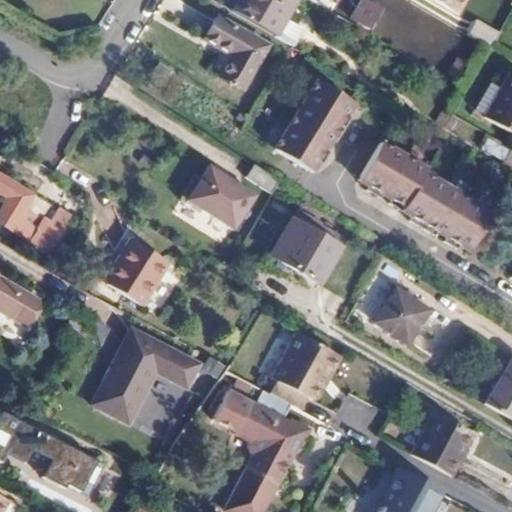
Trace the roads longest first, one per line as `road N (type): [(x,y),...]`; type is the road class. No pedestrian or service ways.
road 1 (residential): [(511,297),(344,204),(336,185),(365,133)]
road 2 (residential): [(138,0),(82,75),(0,43)]
